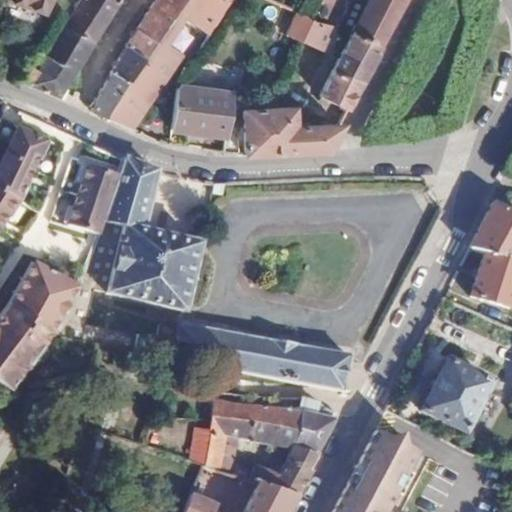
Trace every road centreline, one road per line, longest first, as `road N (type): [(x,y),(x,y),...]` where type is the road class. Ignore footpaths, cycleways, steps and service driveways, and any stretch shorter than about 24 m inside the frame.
road 1 (residential): [(478,170),(218,168),(131,149),(0,96)]
road 2 (residential): [(311,511),(478,170)]
